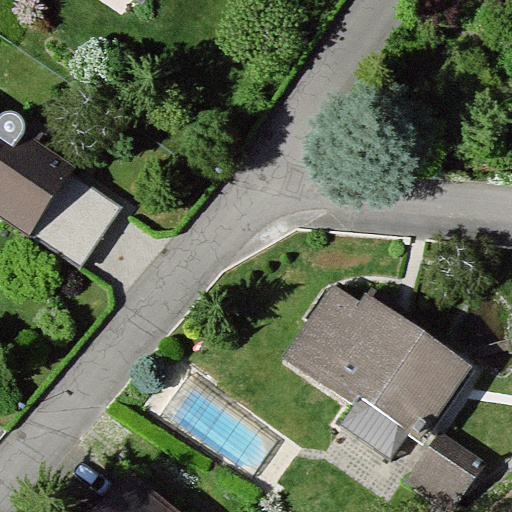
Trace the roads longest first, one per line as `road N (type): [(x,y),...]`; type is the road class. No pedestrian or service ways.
road 1 (residential): [(0,485),(59,429),(242,192)]
road 2 (residential): [(511,208),(242,192)]
road 3 (residential): [(242,192),(375,0)]
